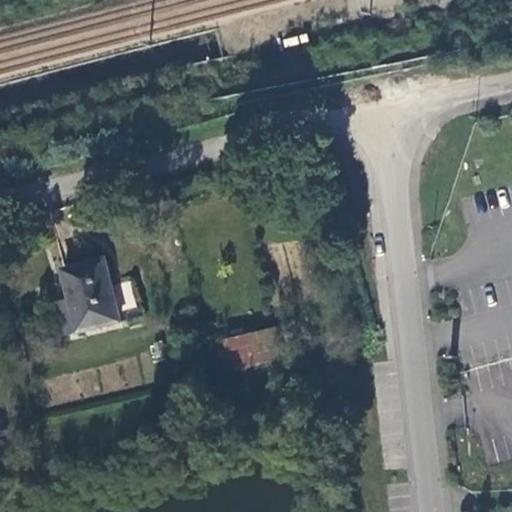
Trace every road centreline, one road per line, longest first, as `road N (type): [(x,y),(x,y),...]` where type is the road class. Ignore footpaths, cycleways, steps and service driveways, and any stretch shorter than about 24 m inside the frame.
road 1 (unclassified): [(434,511),(379,116)]
road 2 (residential): [(0,200),(379,116)]
road 3 (residential): [(379,116),(511,84)]
